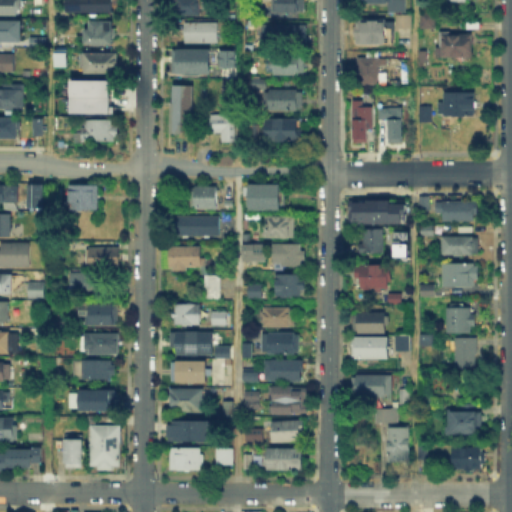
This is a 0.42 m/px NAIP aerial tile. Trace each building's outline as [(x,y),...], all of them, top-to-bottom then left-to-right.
[(0,0),(19,0),(19,15),(0,15),(0,0)] [(64,10),(64,0),(111,0),(111,10),(64,10)] [(173,16),(173,0),(199,0),(199,16),(173,16)] [(271,0),(305,0),(305,15),(271,15),(271,0)] [(403,0),(403,11),(385,11),(385,1),(356,1),(356,0),(403,0)] [(439,8),(439,28),(422,28),(422,7),(439,8)] [(393,27),(393,13),(409,13),(409,27),(393,27)] [(0,17),(19,17),(19,38),(18,38),(18,40),(0,40),(0,17)] [(383,17),(383,42),(353,42),(353,17),(383,17)] [(87,44),(87,23),(113,23),(113,44),(87,44)] [(185,40),(186,23),(218,23),(218,41),(185,40)] [(261,42),(261,24),(305,24),(305,42),(261,42)] [(439,33),(451,33),(451,36),(473,36),(473,58),(439,58),(439,33)] [(27,35),(44,35),(44,45),(27,45),(27,35)] [(52,65),(65,65),(65,48),(53,48),(52,65)] [(220,49),(220,60),(212,60),(212,75),(175,75),(175,48),(220,49)] [(222,52),(236,52),(236,66),(222,66),(222,52)] [(380,84),(356,83),(356,58),(367,58),(367,52),(380,52),(380,84)] [(0,55),(14,55),(14,74),(0,74),(0,55)] [(118,55),(118,75),(83,74),(83,55),(118,55)] [(275,56),(305,57),(305,75),(275,75),(275,56)] [(69,78),(108,79),(107,95),(69,95),(69,78)] [(267,80),(267,89),(254,89),(254,80),(267,80)] [(192,106),(191,134),(171,134),(172,85),(192,86),(192,106)] [(0,109),(0,88),(23,88),(23,109),(0,109)] [(462,88),(462,94),(474,94),(474,114),(445,114),(445,113),(440,113),(440,102),(445,102),(445,88),(462,88)] [(302,92),(302,110),(265,110),(265,92),(302,92)] [(107,95),(69,95),(69,112),(107,112),(107,95)] [(354,101),(374,101),(374,143),(354,143),(354,101)] [(431,105),(431,123),(422,123),(422,105),(431,105)] [(403,109),(403,143),(385,143),(386,108),(403,109)] [(217,133),(210,133),(210,116),(233,117),(233,142),(217,142),(217,133)] [(266,142),(266,117),(298,117),(298,142),(266,142)] [(0,118),(21,118),(21,140),(0,139),(0,118)] [(33,118),(43,118),(43,135),(33,135),(33,118)] [(85,142),(86,122),(117,122),(117,142),(85,142)] [(249,139),(249,126),(260,126),(260,139),(249,139)] [(90,186),(90,178),(99,178),(99,208),(68,208),(69,186),(90,186)] [(0,186),(19,187),(19,203),(0,203),(0,186)] [(192,187),(217,187),(217,211),(192,211),(192,187)] [(286,187),(286,210),(252,210),(252,187),(286,187)] [(33,204),(33,189),(44,189),(44,204),(33,204)] [(420,210),(420,196),(431,196),(431,210),(420,210)] [(349,221),(405,222),(405,200),(349,199),(349,221)] [(440,219),(440,202),(476,202),(476,219),(440,219)] [(0,216),(12,216),(12,237),(0,237),(0,216)] [(180,237),(180,216),(219,216),(219,237),(180,237)] [(265,236),(265,218),(294,218),(294,236),(265,236)] [(363,230),(385,230),(385,255),(363,255),(363,230)] [(407,255),(407,231),(393,231),(393,255),(407,255)] [(445,239),(481,239),(481,257),(445,257),(445,239)] [(27,268),(1,268),(1,243),(27,243),(27,268)] [(398,244),(411,244),(411,261),(398,261),(398,244)] [(269,264),(269,245),(302,245),(302,264),(269,264)] [(88,248),(119,248),(119,268),(88,268),(88,248)] [(170,269),(170,248),(204,248),(204,269),(170,269)] [(429,254),(429,268),(420,268),(420,254),(429,254)] [(251,270),(251,258),(266,259),(265,270),(251,270)] [(444,264),(482,265),(482,285),(471,285),(471,287),(443,287),(444,264)] [(361,265),(390,265),(390,290),(361,290),(361,265)] [(0,292),(0,274),(13,274),(13,292),(0,292)] [(71,296),(71,274),(109,274),(108,296),(71,296)] [(207,300),(207,276),(220,276),(220,300),(207,300)] [(305,277),(305,297),(277,297),(277,277),(305,277)] [(28,296),(28,283),(44,283),(44,296),(28,296)] [(263,286),(263,298),(251,298),(251,286),(263,286)] [(436,287),(436,297),(422,297),(422,287),(436,287)] [(392,304),(392,295),(403,295),(403,304),(392,304)] [(0,321),(0,301),(11,301),(11,321),(0,321)] [(81,316),(81,305),(120,305),(120,325),(86,325),(86,316),(81,316)] [(200,305),(200,325),(174,325),(174,305),(200,305)] [(263,326),(263,307),(296,307),(296,326),(263,326)] [(475,307),(475,333),(448,333),(448,307),(475,307)] [(355,332),(355,312),(385,312),(385,332),(355,332)] [(212,313),(227,313),(227,325),(212,325),(212,313)] [(175,330),(211,330),(211,352),(175,352),(175,330)] [(0,352),(0,333),(19,333),(19,353),(0,352)] [(81,335),(120,335),(119,354),(81,354),(81,335)] [(263,352),(263,335),(299,335),(299,352),(263,352)] [(397,350),(397,337),(407,337),(407,350),(397,350)] [(450,351),(450,338),(478,338),(478,367),(456,367),(456,351),(450,351)] [(356,360),(356,339),(389,339),(389,360),(356,360)] [(213,344),(228,344),(228,356),(213,355),(213,344)] [(252,345),(252,358),(244,358),(244,345),(252,345)] [(115,361),(115,380),(80,379),(80,361),(115,361)] [(0,381),(0,362),(12,363),(12,381),(0,381)] [(264,381),(265,362),(303,362),(303,381),(264,381)] [(207,363),(207,381),(180,381),(180,363),(207,363)] [(240,367),(257,367),(256,379),(240,379),(240,367)] [(393,377),(393,397),(354,397),(355,376),(393,377)] [(277,392),(277,389),(308,389),(308,414),(274,414),(274,392),(277,392)] [(0,408),(0,390),(13,390),(13,408),(0,408)] [(402,403),(402,390),(411,390),(411,403),(402,403)] [(171,411),(171,391),(205,391),(205,411),(171,411)] [(106,392),(106,413),(61,413),(61,392),(106,392)] [(261,393),(261,409),(247,409),(247,393),(261,393)] [(445,400),(445,409),(433,409),(433,400),(445,400)] [(224,415),(224,402),(233,402),(233,415),(224,415)] [(377,421),(377,410),(398,410),(398,421),(377,421)] [(450,433),(450,411),(479,411),(479,434),(450,433)] [(0,418),(16,419),(16,441),(0,441),(0,418)] [(212,421),(211,441),(176,441),(176,421),(212,421)] [(303,422),(303,442),(274,442),(275,422),(303,422)] [(92,465),(92,426),(120,426),(120,465),(92,465)] [(248,439),(248,429),(262,429),(262,439),(248,439)] [(391,462),(391,429),(411,429),(411,462),(391,462)] [(83,437),(82,469),(67,469),(67,437),(83,437)] [(428,447),(428,461),(420,460),(420,447),(428,447)] [(218,448),(235,448),(235,465),(218,465),(218,448)] [(454,448),(484,449),(484,471),(454,471),(454,448)] [(267,468),(267,449),(304,449),(304,468),(267,468)] [(21,471),(0,470),(0,450),(42,450),(42,466),(22,466),(21,471)] [(204,450),(204,470),(170,470),(170,450),(204,450)]
